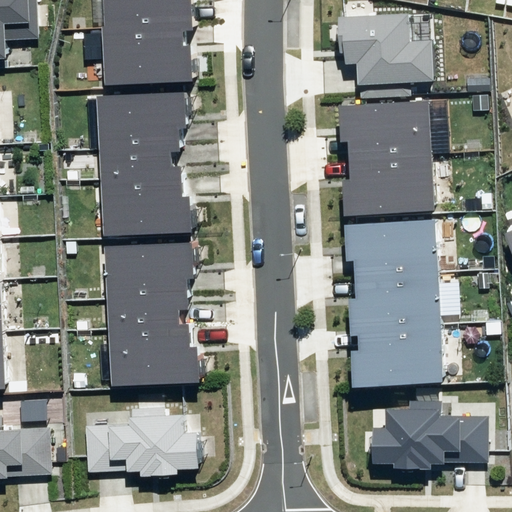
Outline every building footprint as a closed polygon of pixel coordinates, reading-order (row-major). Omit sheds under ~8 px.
[(0,0),(0,50),(15,49),(14,30),(43,28),(41,0),(0,0)] [(109,0),(114,77),(204,73),(202,38),(192,39),(191,21),(201,20),(200,0),(109,0)] [(415,8),(347,11),(349,58),(365,57),(367,91),(415,88),(414,74),(440,73),(438,35),(417,36),(415,8)] [(0,376),(17,376),(2,85),(0,84),(0,376)] [(194,85),(108,90),(115,229),(201,224),(199,189),(191,189),(190,159),(179,159),(179,144),(189,143),(188,119),(196,118),(194,85)] [(442,201),(436,94),(350,98),(352,134),(359,133),(361,171),(354,172),(355,206),(442,201)] [(441,211),(354,215),(356,251),(365,251),(368,289),(358,290),(360,326),(368,326),(369,342),(361,342),(362,377),(449,373),(441,211)] [(202,234),(116,238),(122,377),(209,373),(207,338),(199,338),(198,308),(187,308),(186,292),(197,292),(196,268),(204,267),(202,234)] [(383,420),(383,454),(403,454),(403,460),(440,460),(440,454),(494,454),(493,411),(446,411),(446,399),(394,399),(394,420),(383,420)] [(139,419),(93,421),(95,464),(150,461),(151,467),(185,466),(185,460),(208,459),(206,424),(191,425),(191,408),(168,409),(168,402),(138,404),(139,419)] [(0,473),(1,474),(1,469),(57,466),(55,423),(10,425),(9,416),(0,416),(0,473)]
